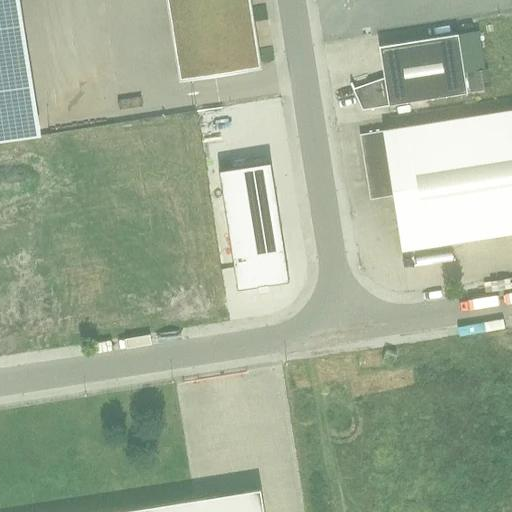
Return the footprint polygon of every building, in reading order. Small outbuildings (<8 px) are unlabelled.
[(26,0),(0,0),(0,141),(46,134),(26,0)] [(174,0),(187,77),(252,67),(241,0),(174,0)] [(362,110),(388,106),(467,94),(458,35),(379,48),(384,79),(354,89),(362,110)] [(511,111),(360,135),(370,200),(393,196),(402,251),(511,234),(511,111)] [(289,284),(271,164),(219,172),(238,292),(289,284)] [(207,335),(227,334),(226,322),(206,323),(207,335)] [(178,324),(143,330),(145,343),(181,336),(178,324)] [(104,337),(107,350),(141,343),(138,331),(104,337)] [(444,415),(326,436),(338,511),(511,511),(511,357),(436,370),(444,415)] [(159,371),(161,382),(181,378),(179,368),(159,371)] [(137,374),(139,384),(158,382),(157,372),(137,374)] [(133,375),(113,378),(115,389),(134,386),(133,375)] [(263,511),(260,490),(117,511),(263,511)]
